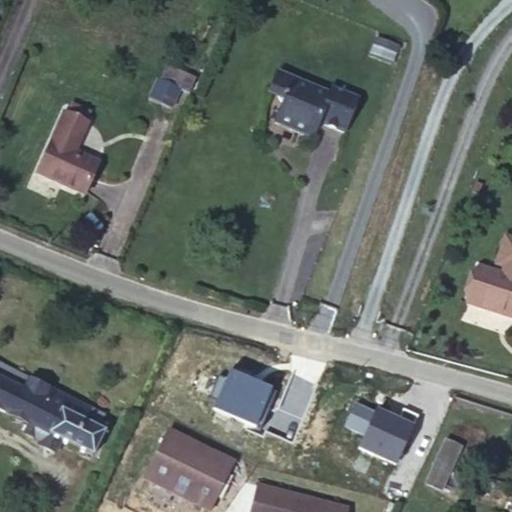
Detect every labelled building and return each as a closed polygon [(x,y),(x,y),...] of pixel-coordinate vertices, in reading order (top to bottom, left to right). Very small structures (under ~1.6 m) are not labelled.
[(343,131),(358,96),(330,85),(328,91),(276,70),(269,87),(282,93),(281,94),(284,95),(274,121),(305,134),(313,131),(317,120),(343,131)] [(175,85),(152,76),(145,94),(167,104),(175,85)] [(82,194),(95,162),(72,152),(84,124),(60,114),(35,174),(82,194)] [(511,317),(511,277),(477,267),(465,304),(511,317)] [(104,415),(29,379),(0,363),(0,409),(29,423),(25,432),(40,439),(39,443),(56,452),(62,440),(93,455),(105,431),(98,427),(104,415)] [(135,473),(146,478),(170,432),(158,427),(135,473)] [(235,464),(170,432),(146,478),(211,510),(235,464)] [(461,447),(444,440),(425,482),(442,490),(461,447)] [(348,511),(349,509),(259,486),(252,511),(348,511)]
